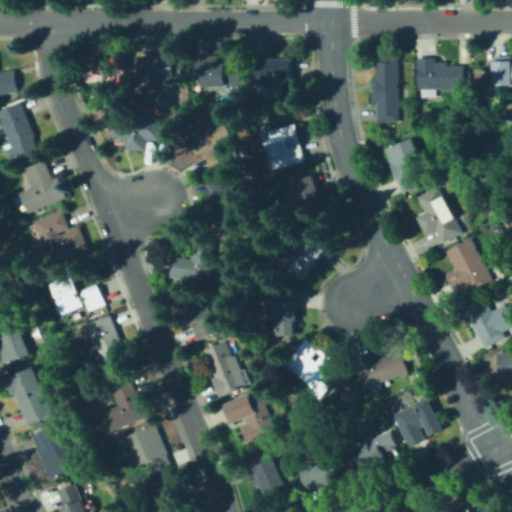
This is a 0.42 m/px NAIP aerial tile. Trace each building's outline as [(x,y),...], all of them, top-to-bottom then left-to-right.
[(176,56),(176,79),(142,79),(141,56),(176,56)] [(511,56),(511,85),(495,86),(495,61),(495,56),(511,56)] [(129,80),(92,82),(91,59),(128,57),(129,80)] [(242,60),(243,86),(205,86),(205,79),(196,79),(195,57),(223,57),(224,60),(242,60)] [(400,57),(400,122),(378,122),(378,103),(373,103),(373,79),(376,79),(376,57),(400,57)] [(465,65),(465,90),(437,90),(437,98),(418,98),(419,89),(418,70),(418,58),(437,58),(437,62),(449,62),(449,65),(465,65)] [(293,77),(294,80),(276,79),(276,82),(278,82),(278,87),(256,87),(256,62),(257,59),(294,59),(293,61),(293,77)] [(0,73),(17,70),(21,92),(0,95),(0,73)] [(473,104),(472,97),(479,96),(480,104),(473,104)] [(41,153),(21,161),(0,111),(24,102),(38,137),(35,138),(41,153)] [(165,115),(163,142),(148,141),(147,151),(127,150),(128,139),(111,138),(113,111),(165,115)] [(227,117),(244,162),(214,173),(207,154),(218,150),(218,147),(198,155),(189,131),(227,117)] [(298,124),(307,162),(273,170),(264,131),(298,124)] [(422,186),(404,193),(391,162),(386,149),(414,138),(425,168),(417,172),(422,186)] [(47,160),(55,179),(61,177),(69,198),(30,214),(22,193),(36,187),(28,168),(47,160)] [(325,209),(305,216),(294,182),(315,176),(325,209)] [(246,181),(248,230),(228,231),(227,208),(210,208),(210,183),(246,181)] [(439,186),(464,233),(444,244),(437,231),(427,236),(417,218),(427,213),(419,197),(439,186)] [(61,232),(62,235),(82,227),(91,250),(53,265),(41,236),(37,238),(32,225),(36,224),(36,222),(64,210),(71,228),(61,232)] [(492,232),(488,225),(497,221),(500,228),(492,232)] [(329,247),(305,280),(287,267),(311,234),(329,247)] [(494,280),(459,299),(446,274),(456,269),(447,251),(472,237),(494,280)] [(219,242),(212,283),(172,277),(175,256),(192,259),(195,239),(219,242)] [(86,306),(66,315),(51,279),(71,270),(86,306)] [(108,305),(92,311),(84,293),(101,287),(108,305)] [(299,336),(269,337),(268,301),(278,301),(278,291),(298,290),(299,336)] [(207,296),(221,331),(200,340),(193,324),(192,325),(184,306),(207,296)] [(486,296),(493,310),(507,303),(511,313),(511,328),(505,332),(508,337),(486,348),(465,307),(486,296)] [(0,316),(5,314),(11,328),(19,325),(32,355),(5,366),(0,352),(0,316)] [(130,366),(109,374),(89,324),(113,315),(126,350),(124,351),(130,366)] [(308,337),(338,362),(317,389),(294,371),(291,375),(283,368),(308,337)] [(228,340),(235,357),(239,355),(244,369),(247,368),(253,383),(244,386),(245,387),(221,397),(214,379),(217,377),(206,349),(228,340)] [(403,350),(410,374),(381,383),(383,390),(374,393),(372,386),(365,389),(355,358),(374,352),(375,355),(386,352),(387,355),(403,350)] [(511,381),(499,382),(499,376),(502,376),(501,352),(511,351),(511,381)] [(34,367),(54,414),(30,425),(17,394),(14,396),(6,378),(12,377),(34,367)] [(267,382),(264,375),(270,372),(273,379),(267,382)] [(132,377),(140,397),(146,395),(154,415),(116,431),(107,411),(121,405),(113,385),(132,377)] [(267,389),(271,399),(266,401),(278,430),(248,442),(242,426),(248,423),(246,418),(233,424),(225,405),(262,389),(262,391),(267,389)] [(425,392),(428,398),(430,398),(445,429),(432,436),(427,426),(422,428),(427,440),(411,448),(395,415),(417,404),(414,397),(425,392)] [(300,421),(296,415),(303,410),(306,417),(300,421)] [(166,444),(169,453),(168,454),(174,468),(156,475),(151,461),(142,465),(137,453),(135,453),(132,445),(125,449),(121,439),(158,424),(166,444)] [(59,425),(65,439),(67,438),(79,468),(51,480),(38,450),(40,450),(34,436),(59,425)] [(388,459),(360,470),(351,449),(377,437),(393,430),(399,446),(384,452),(388,459)] [(273,443),(271,438),(278,435),(280,440),(273,443)] [(341,480),(325,486),(325,484),(309,490),(302,469),(325,460),(323,454),(331,451),(341,480)] [(266,454),(269,461),(277,458),(285,479),(284,480),(290,494),(266,503),(260,486),(256,487),(247,461),(266,454)] [(175,480),(178,491),(181,490),(182,494),(184,493),(190,511),(157,511),(150,489),(175,480)] [(88,511),(63,511),(62,509),(65,507),(59,491),(77,484),(88,511)] [(487,501),(491,511),(447,511),(470,502),(471,507),(487,501)]
